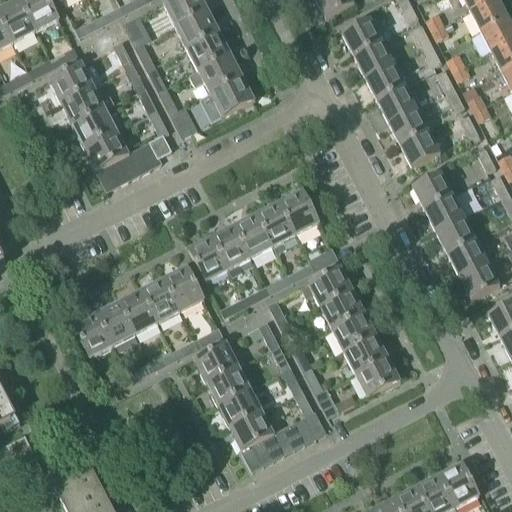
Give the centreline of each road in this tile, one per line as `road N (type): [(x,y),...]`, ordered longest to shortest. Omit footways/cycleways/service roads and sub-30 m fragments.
road 1 (residential): [(27,263),(324,97)]
road 2 (residential): [(471,377),(324,97)]
road 3 (residential): [(215,511),(471,377)]
